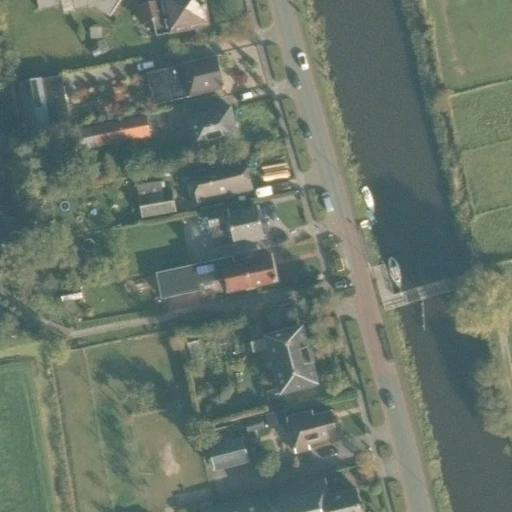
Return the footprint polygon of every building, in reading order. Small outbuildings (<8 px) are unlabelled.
[(37,0),(40,12),(74,5),(75,11),(92,7),(110,18),(121,1),(125,0),(37,0)] [(209,26),(203,0),(161,0),(162,3),(139,8),(142,24),(154,22),(157,36),(169,33),(169,35),(209,26)] [(166,70),(172,101),(188,97),(189,98),(224,89),(216,58),(182,66),(166,70)] [(40,79),(16,84),(26,138),(50,133),(50,132),(41,81),(40,79)] [(237,138),(230,109),(186,119),(193,148),(237,138)] [(149,138),(145,117),(78,130),(82,151),(149,138)] [(250,190),(244,163),(192,175),(198,202),(250,190)] [(162,193),(160,182),(136,187),(142,219),(175,213),(171,192),(162,193)] [(228,210),(207,215),(210,231),(215,250),(234,246),(264,239),(257,208),(229,215),(228,210)] [(43,240),(58,237),(55,222),(40,225),(43,240)] [(231,259),(157,275),(162,299),(200,291),(198,285),(225,279),(228,293),(245,289),(248,291),(254,290),(256,287),(277,282),(273,266),(266,268),(264,258),(233,265),(231,259)] [(72,291),(61,293),(63,303),(75,301),(73,291),(72,291)] [(316,385),(301,328),(265,338),(280,395),(316,385)] [(271,410),(282,407),(277,389),(266,392),(271,410)] [(286,419),(284,411),(265,415),(269,430),(288,425),(296,454),(309,450),(308,446),(337,438),(331,412),(313,417),(312,412),(286,419)] [(249,433),(264,429),(261,417),(246,421),(249,433)] [(233,426),(209,433),(212,444),(236,437),(233,426)] [(250,463),(244,439),(209,448),(215,472),(250,463)] [(328,497),(324,480),(261,495),(199,511),(360,511),(355,491),(328,497)]
